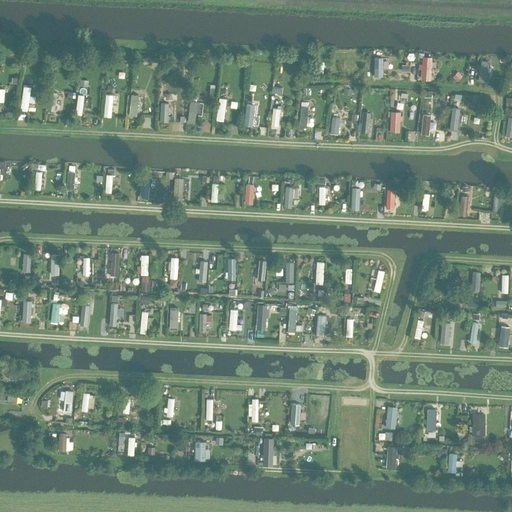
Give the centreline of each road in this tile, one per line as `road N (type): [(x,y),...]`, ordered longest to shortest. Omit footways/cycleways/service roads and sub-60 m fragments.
road 1 (track): [(371,477),(52,462),(43,459),(32,406),(46,388),(77,376),(366,389),(395,273),(382,256),(0,241)]
road 2 (track): [(511,151),(483,142),(434,150),(0,129)]
road 3 (track): [(511,360),(0,333)]
road 4 (track): [(511,228),(0,201)]
road 5 (track): [(511,399),(388,392),(371,384),(371,477)]
road 6 (track): [(299,82),(511,91)]
road 7 (track): [(511,263),(428,265),(394,354)]
road 8 (track): [(371,477),(511,484)]
